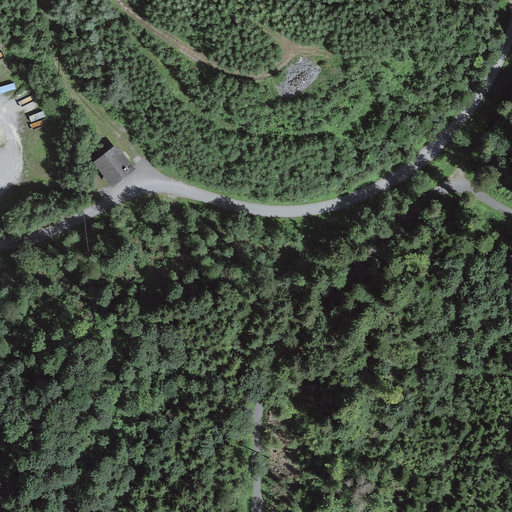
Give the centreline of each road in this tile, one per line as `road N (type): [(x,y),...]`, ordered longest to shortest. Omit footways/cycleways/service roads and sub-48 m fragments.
road 1 (unknown): [(0,238),(139,198),(284,205),(367,189),(428,150),(487,86),(510,21),(507,0)]
road 2 (unclassified): [(255,511),(261,394),(377,246),(444,189),(470,189),(511,213)]
